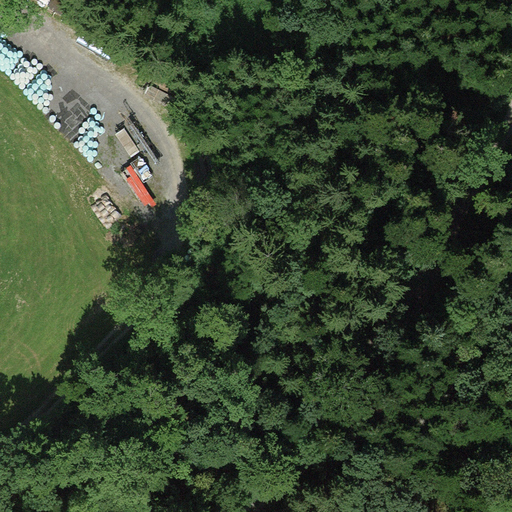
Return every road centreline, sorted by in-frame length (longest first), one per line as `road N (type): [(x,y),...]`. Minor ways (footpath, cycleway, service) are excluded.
road 1 (track): [(4,0),(113,63),(147,93),(187,164),(191,215),(188,256),(91,353),(0,428)]
road 2 (track): [(222,511),(289,413),(378,322),(511,92)]
road 3 (track): [(91,353),(27,511)]
